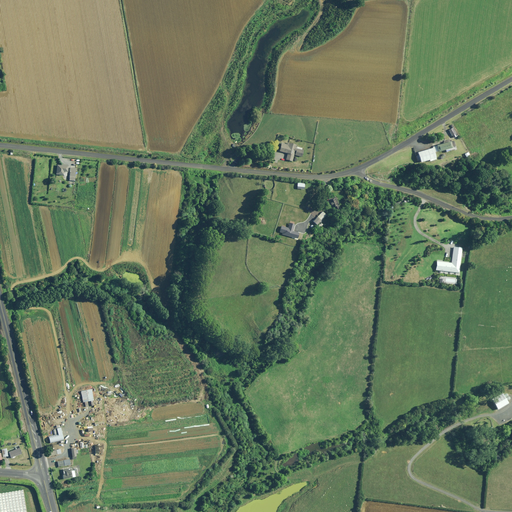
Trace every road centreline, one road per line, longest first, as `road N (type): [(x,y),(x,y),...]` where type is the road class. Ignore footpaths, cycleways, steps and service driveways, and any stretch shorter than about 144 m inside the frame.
road 1 (unclassified): [(355,169),(314,177),(0,145)]
road 2 (unclassified): [(511,79),(355,169)]
road 3 (tertiary): [(41,472),(0,299)]
road 4 (unclassified): [(355,169),(460,212),(511,217)]
